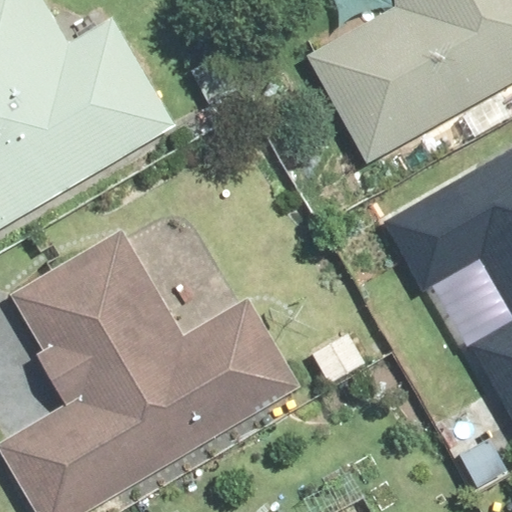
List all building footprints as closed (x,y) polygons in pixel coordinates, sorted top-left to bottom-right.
[(0,0),(0,229),(191,121),(128,11),(80,39),(58,0),(0,0)] [(511,0),(394,0),(307,48),(372,167),(511,90),(511,0)] [(511,323),(466,350),(511,430),(511,145),(438,187),(511,317),(511,323)] [(347,208),(324,168),(289,189),(312,228),(347,208)] [(1,440),(41,511),(98,511),(317,389),(260,289),(191,327),(131,221),(11,290),(73,399),(1,440)] [(367,363),(350,330),(304,353),(321,387),(367,363)]
